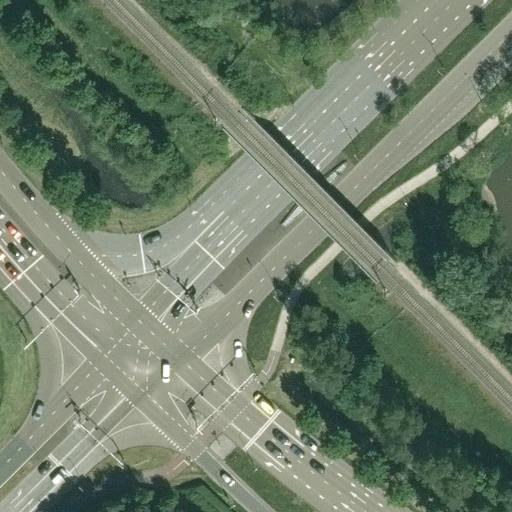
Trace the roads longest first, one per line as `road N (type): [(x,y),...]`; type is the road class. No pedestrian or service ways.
road 1 (primary): [(181,358),(511,31)]
road 2 (primary): [(452,0),(138,321)]
road 3 (primary): [(360,511),(181,358)]
road 4 (primary): [(138,321),(0,172)]
road 5 (primary): [(135,397),(259,511)]
road 6 (secondary): [(23,511),(135,397)]
road 7 (primary): [(0,247),(103,362)]
road 8 (secondary): [(103,362),(0,468)]
